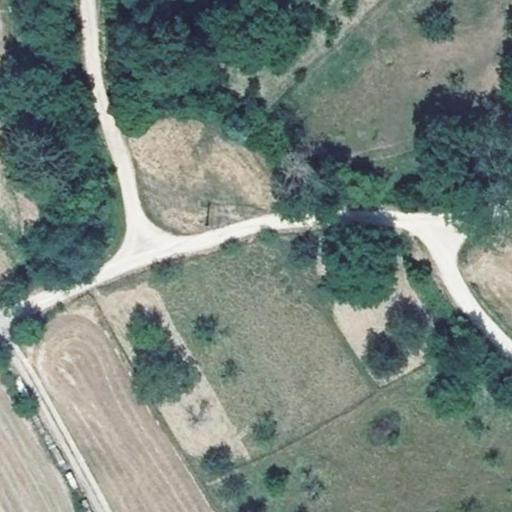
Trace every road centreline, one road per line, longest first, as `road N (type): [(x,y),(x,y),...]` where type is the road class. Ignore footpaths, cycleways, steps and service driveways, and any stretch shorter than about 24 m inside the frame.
road 1 (track): [(108,264),(300,217),(505,212)]
road 2 (track): [(0,319),(100,272),(117,255),(129,220),(129,188),(79,53),(91,0)]
road 3 (track): [(0,337),(105,511)]
